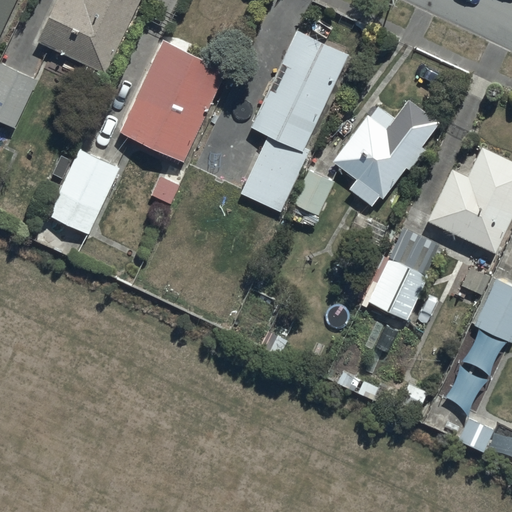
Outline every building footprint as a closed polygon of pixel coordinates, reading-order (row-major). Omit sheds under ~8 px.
[(0,0),(0,31),(13,0),(0,0)] [(106,68),(138,0),(57,0),(40,37),(87,59),(83,67),(94,72),(97,64),(106,68)] [(305,141),(348,48),(298,22),(252,120),(268,128),(241,187),(281,206),(311,144),(305,141)] [(184,155),(227,62),(166,32),(121,125),(184,155)] [(0,113),(16,121),(38,73),(2,57),(0,62),(0,113)] [(397,110),(379,96),(334,154),(358,172),(350,183),(372,199),(379,189),(383,192),(407,161),(411,164),(428,143),(423,140),(442,116),(411,92),(397,110)] [(497,247),(511,213),(511,152),(484,139),(470,169),(454,161),(429,214),(497,247)] [(56,236),(66,217),(90,228),(120,162),(79,143),(48,208),(38,228),(56,236)] [(320,209),(336,172),(310,160),(294,198),(320,209)] [(169,201),(179,181),(160,171),(150,191),(169,201)] [(392,220),(357,204),(347,226),(383,242),(392,220)] [(441,239),(404,221),(368,295),(408,315),(428,272),(426,271),(441,239)] [(511,335),(511,280),(497,273),(475,318),(511,335)] [(429,386),(410,378),(399,404),(418,412),(429,386)] [(483,446),(494,422),(468,410),(457,434),(483,446)]
